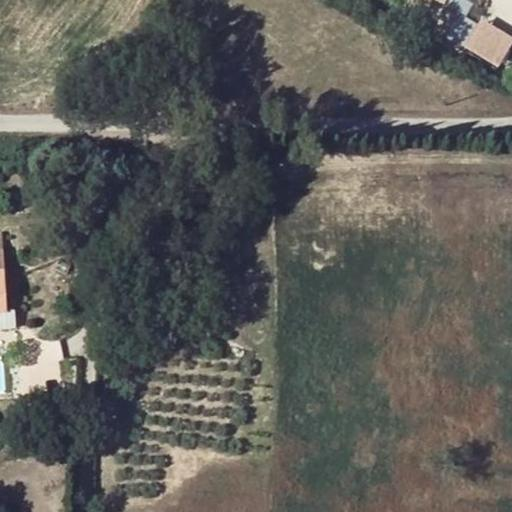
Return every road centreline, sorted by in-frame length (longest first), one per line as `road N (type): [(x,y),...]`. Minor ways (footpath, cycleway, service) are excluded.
road 1 (unclassified): [(511,132),(336,138),(207,127),(0,127)]
road 2 (track): [(91,511),(91,366),(35,331),(16,228),(0,223)]
